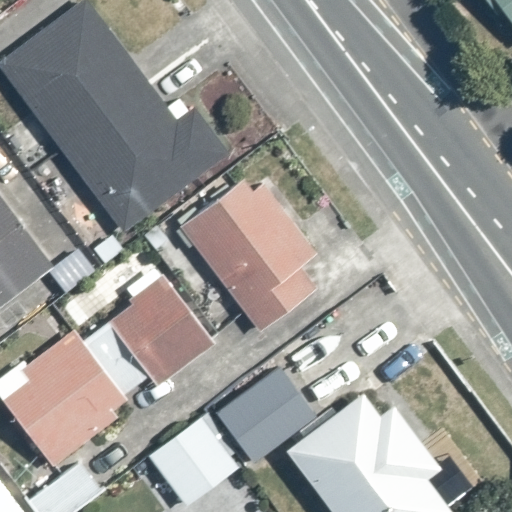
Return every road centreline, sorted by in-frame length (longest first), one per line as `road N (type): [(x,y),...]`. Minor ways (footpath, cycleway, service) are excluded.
road 1 (secondary): [(511,321),(285,0)]
road 2 (secondary): [(326,0),(511,237)]
